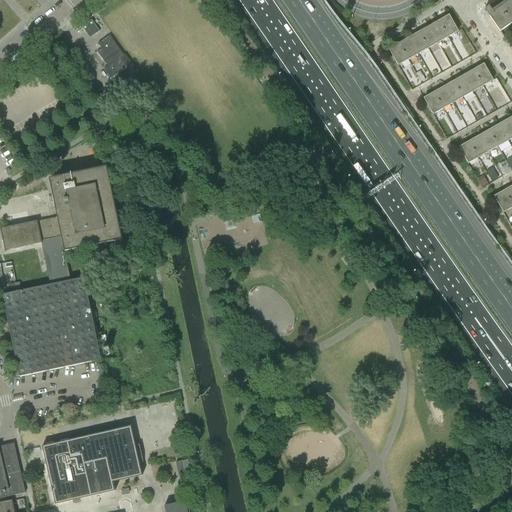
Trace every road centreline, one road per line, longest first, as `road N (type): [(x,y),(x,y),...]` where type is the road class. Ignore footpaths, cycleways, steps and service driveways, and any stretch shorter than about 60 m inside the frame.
road 1 (motorway): [(260,0),(477,315)]
road 2 (motorway): [(508,310),(294,0)]
